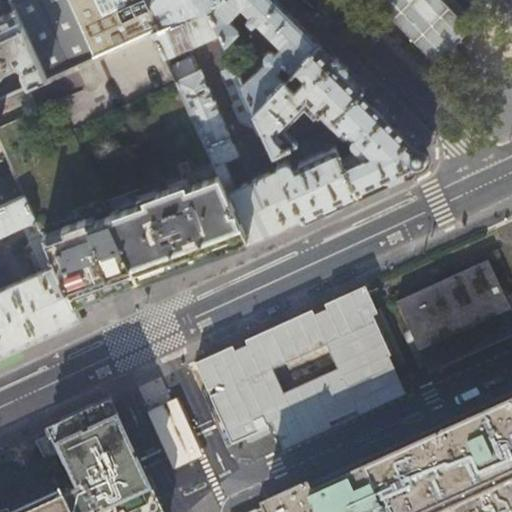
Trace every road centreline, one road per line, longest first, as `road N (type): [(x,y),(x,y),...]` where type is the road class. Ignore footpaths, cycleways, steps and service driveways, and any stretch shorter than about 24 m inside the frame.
road 1 (secondary): [(501,175),(0,402)]
road 2 (residential): [(325,0),(501,175)]
